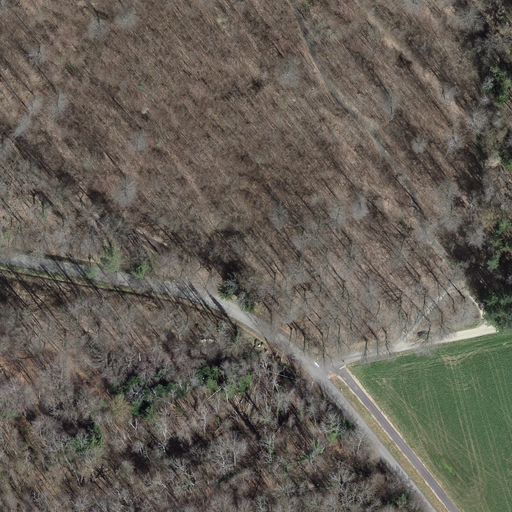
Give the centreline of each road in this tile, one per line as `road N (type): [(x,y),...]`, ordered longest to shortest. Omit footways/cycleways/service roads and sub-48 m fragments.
road 1 (tertiary): [(429,511),(311,367),(246,316),(184,291),(0,254)]
road 2 (track): [(0,153),(193,271),(184,291)]
road 3 (track): [(511,325),(311,367)]
